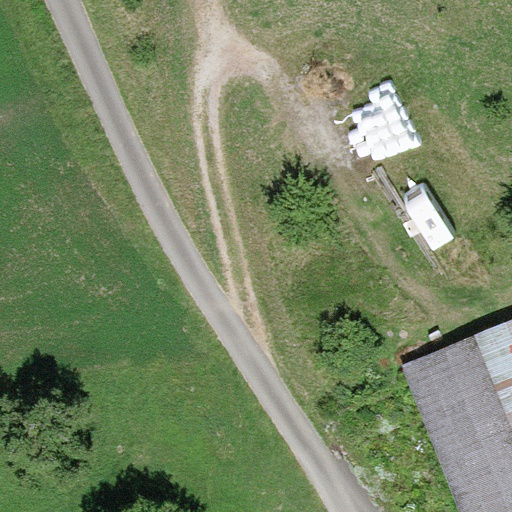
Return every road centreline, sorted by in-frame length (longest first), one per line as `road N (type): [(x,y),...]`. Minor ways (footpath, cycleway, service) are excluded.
road 1 (track): [(58,0),(159,225),(336,511)]
road 2 (track): [(206,3),(211,69),(195,105),(227,230),(237,359)]
